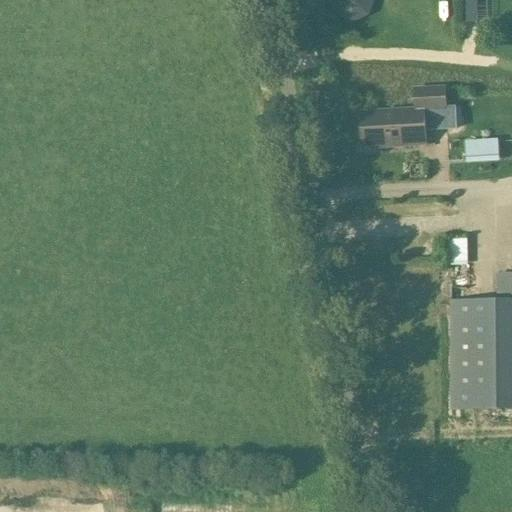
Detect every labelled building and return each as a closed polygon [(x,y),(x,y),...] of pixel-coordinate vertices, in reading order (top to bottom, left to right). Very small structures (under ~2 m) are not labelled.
[(330,0),(330,3),(337,18),(354,24),(370,16),(375,0),(330,0)] [(414,111),(359,115),(361,149),(424,146),(422,112),(444,110),(443,89),(413,91),(414,111)] [(498,141),(485,142),(486,163),(499,162),(498,141)] [(473,265),(472,238),(449,239),(450,266),(473,265)] [(451,408),(451,413),(511,412),(511,275),(496,276),(496,302),(472,302),(450,302),(451,408)]
